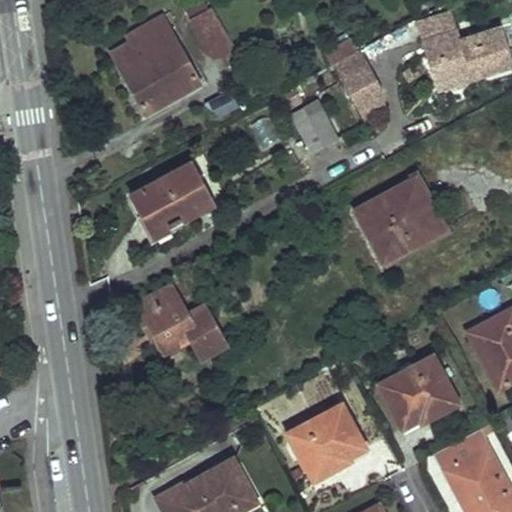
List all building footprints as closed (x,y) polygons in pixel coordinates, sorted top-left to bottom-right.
[(229,47),(201,0),(188,0),(181,5),(211,57),(229,47)] [(111,56),(146,118),(200,87),(161,19),(132,36),(135,42),(111,56)] [(511,67),(500,27),(458,39),(455,30),(420,41),(435,92),(511,69),(511,67)] [(358,49),(331,64),(342,85),(369,71),(358,49)] [(227,90),(207,100),(215,117),(235,107),(227,90)] [(310,154),(336,140),(319,110),(294,124),(310,154)] [(159,184),(157,181),(144,188),(146,191),(131,200),(154,239),(211,206),(189,167),(159,184)] [(383,262),(442,232),(416,181),(357,212),(383,262)] [(200,362),(224,349),(202,309),(187,318),(169,286),(133,306),(150,337),(151,336),(164,358),(190,343),(200,362)] [(511,383),(511,310),(511,311),(469,334),(500,390),(511,383)] [(423,425),(457,407),(431,358),(379,386),(403,431),(421,421),(423,425)] [(347,458),(365,449),(342,406),(289,433),(314,480),(349,462),(347,458)] [(511,511),(511,496),(477,430),(435,452),(467,511),(511,511)] [(233,458),(213,469),(218,470),(235,462),(233,458)] [(184,482),(155,497),(163,511),(239,511),(257,503),(235,462),(218,470),(213,469),(185,484),(184,482)]
